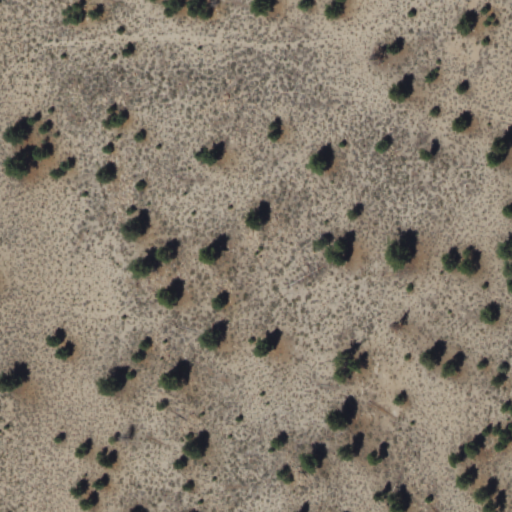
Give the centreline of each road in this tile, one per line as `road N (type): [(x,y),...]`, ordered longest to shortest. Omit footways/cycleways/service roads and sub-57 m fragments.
road 1 (track): [(0,97),(10,77),(45,53),(183,45),(240,49),(334,91),(511,125)]
road 2 (track): [(271,58),(376,34),(430,0)]
